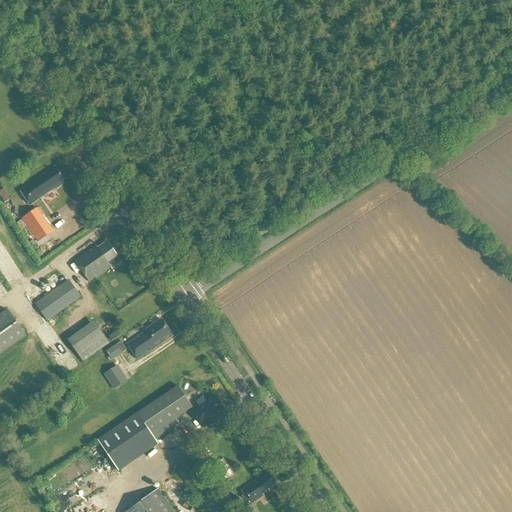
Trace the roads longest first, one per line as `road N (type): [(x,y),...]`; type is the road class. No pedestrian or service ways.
road 1 (unclassified): [(511,84),(184,299)]
road 2 (tertiary): [(184,299),(0,27)]
road 3 (tertiary): [(327,511),(184,299)]
